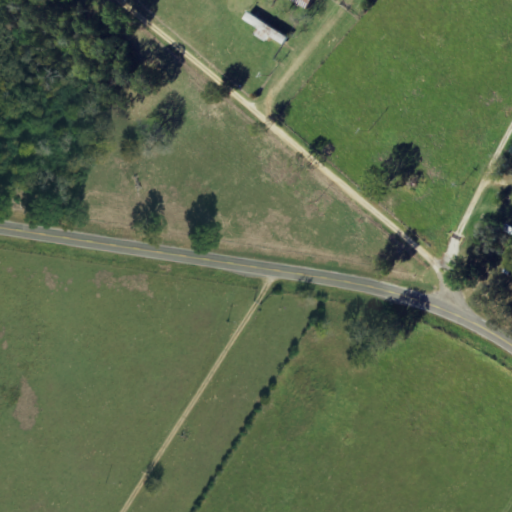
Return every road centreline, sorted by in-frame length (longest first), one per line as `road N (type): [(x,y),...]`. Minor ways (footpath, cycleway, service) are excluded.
road 1 (secondary): [(0,223),(357,283),(422,299),(511,344)]
road 2 (track): [(432,304),(511,129)]
